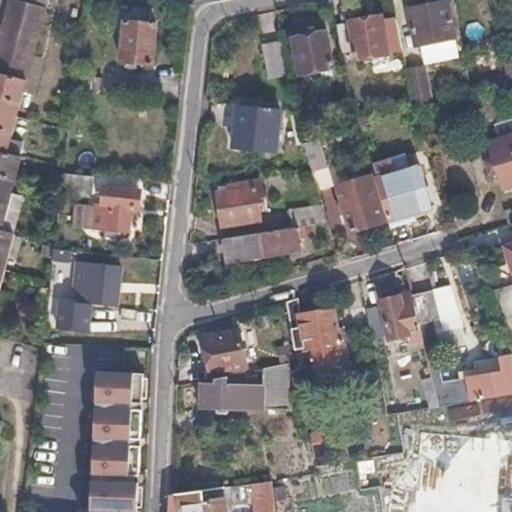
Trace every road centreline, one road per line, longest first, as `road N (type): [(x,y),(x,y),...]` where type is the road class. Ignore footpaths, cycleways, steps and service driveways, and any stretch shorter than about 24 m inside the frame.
road 1 (residential): [(169,322),(201,26),(218,9),(262,0)]
road 2 (residential): [(169,322),(452,238)]
road 3 (residential): [(157,511),(169,322)]
